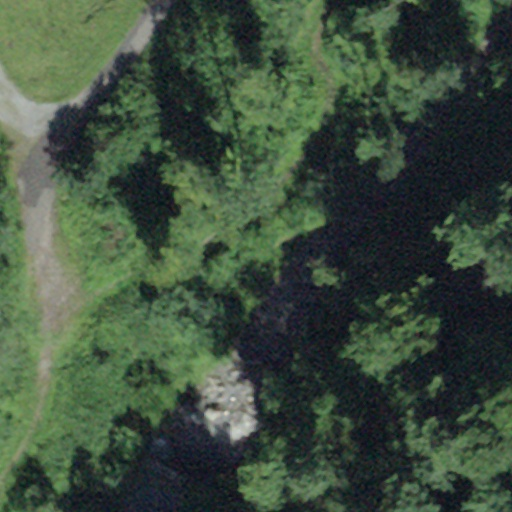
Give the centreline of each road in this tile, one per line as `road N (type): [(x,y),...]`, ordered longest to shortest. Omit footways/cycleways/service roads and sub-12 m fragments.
road 1 (track): [(29,128),(85,107),(170,0)]
road 2 (track): [(29,128),(53,284)]
